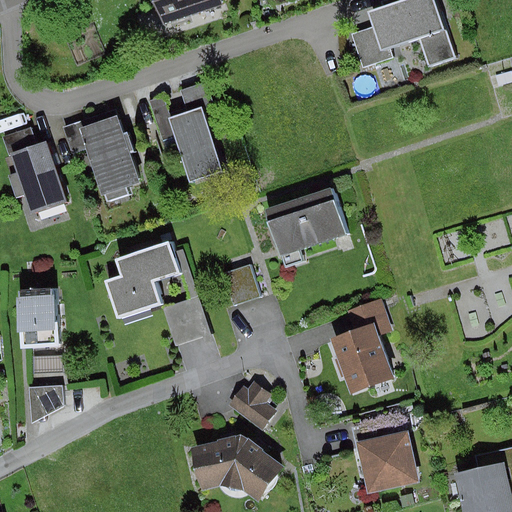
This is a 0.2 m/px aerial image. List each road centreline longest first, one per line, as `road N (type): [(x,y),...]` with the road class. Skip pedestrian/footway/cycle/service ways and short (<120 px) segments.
road 1 (residential): [(10,0),(20,83),(53,101),(317,17)]
road 2 (residential): [(0,470),(118,410),(279,349)]
